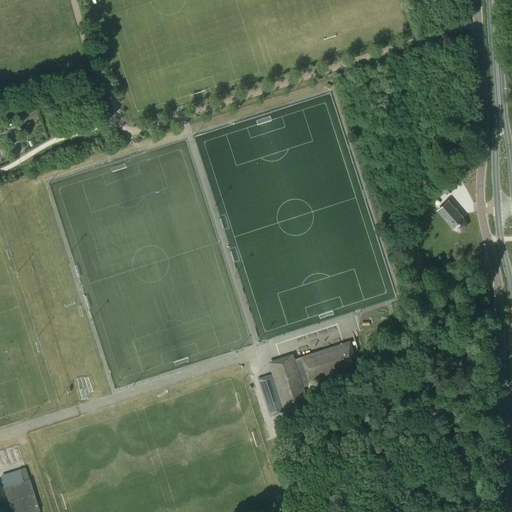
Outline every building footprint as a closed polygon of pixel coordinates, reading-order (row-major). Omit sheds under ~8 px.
[(438,185),(435,187),(439,192),(442,190),(447,195),(452,190),(444,180),(438,185)] [(448,200),(437,210),(453,228),(455,226),(459,228),(463,225),(462,220),(464,218),(448,200)] [(428,280),(424,285),(428,289),(433,284),(428,280)] [(275,373),(259,378),(272,419),(279,417),(278,414),(285,412),(286,415),(310,407),(302,385),(308,381),(357,365),(349,341),(294,359),(293,357),(281,361),(283,366),(274,369),(275,373)] [(29,479),(4,487),(12,511),(37,511),(39,510),(29,479)]
